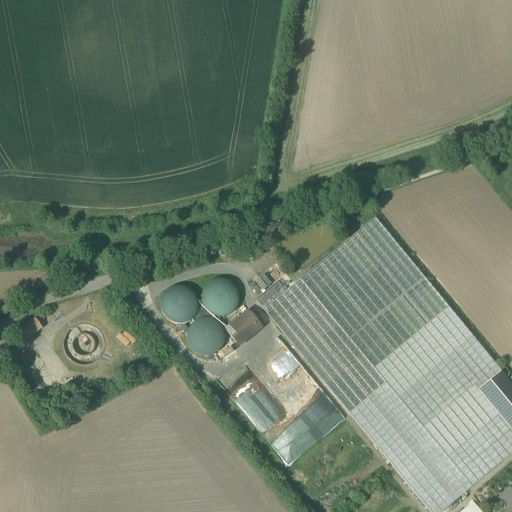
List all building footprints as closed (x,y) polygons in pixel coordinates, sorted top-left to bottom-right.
[(279,284),(257,302),(268,316),(269,316),(431,511),(445,511),(511,457),(511,383),(377,220),(286,293),(279,284)] [(241,298),(234,285),(220,280),(208,287),(203,300),(210,313),(223,318),(236,311),(241,298)] [(191,323),(199,311),(197,297),(185,288),(171,291),(162,302),(165,317),(177,325),(191,323)] [(227,331),(241,349),(264,330),(250,312),(227,331)] [(44,330),(38,321),(22,332),(28,341),(44,330)] [(226,339),(219,326),(205,321),(192,328),(188,342),(194,355),(208,359),(221,353),(226,339)] [(511,489),(502,497),(508,505),(508,511),(511,511),(511,489)]
